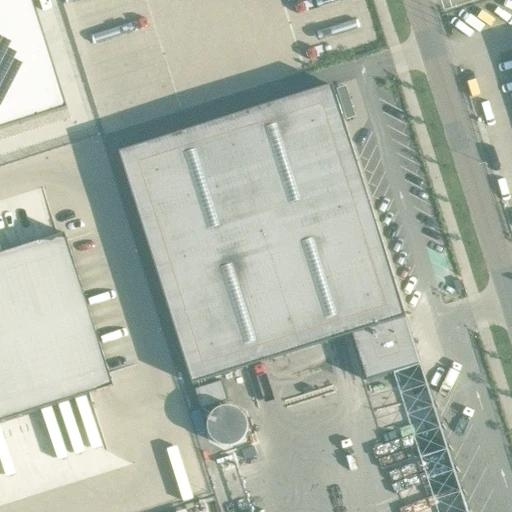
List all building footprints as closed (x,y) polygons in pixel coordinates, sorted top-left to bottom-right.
[(32,0),(0,0),(0,129),(67,108),(45,38),(32,0)] [(333,85),(120,153),(193,386),(353,335),(368,381),(419,365),(421,364),(333,85)] [(0,421),(113,386),(64,233),(0,253),(0,421)] [(222,382),(196,390),(201,408),(227,401),(222,382)] [(208,425),(208,426),(208,428),(208,429),(208,430),(208,432),(209,433),(209,434),(210,436),(210,437),(211,438),(212,439),(213,440),(214,441),(215,442),(216,443),(217,444),(218,445),(219,445),(220,446),(222,446),(223,447),(224,447),(226,447),(227,447),(229,447),(230,447),(231,447),(233,446),(234,446),(235,446),(237,445),(238,444),(239,444),(240,443),(241,442),(242,441),(243,440),(244,439),(245,438),(245,437),(246,435),(247,434),(247,433),(247,431),(248,430),(248,429),(248,427),(248,426),(248,425),(247,423),(247,422),(247,421),(246,419),(246,418),(245,417),(244,416),(244,415),(243,414),(242,413),(241,412),(240,411),(239,410),(237,409),(236,409),(235,408),(234,408),(232,407),(231,407),(230,407),(228,407),(227,407),(226,407),(224,407),(223,407),(222,408),(220,408),(219,409),(218,409),(217,410),(215,411),(214,412),(213,413),(212,414),(212,415),(211,416),(210,417),(210,418),(209,420),(209,421),(208,422),(208,423),(208,425)]
